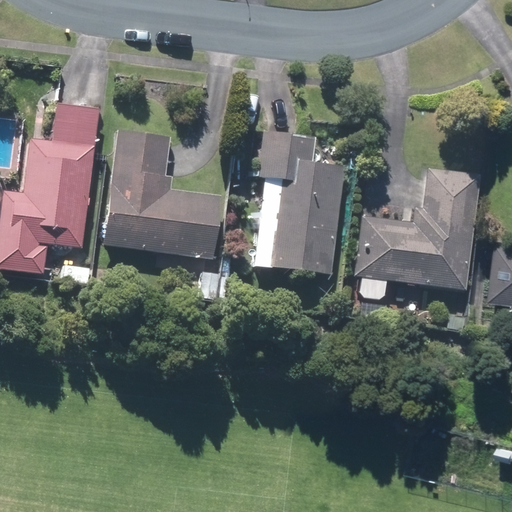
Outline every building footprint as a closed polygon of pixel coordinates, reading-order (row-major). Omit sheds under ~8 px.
[(117,131),(101,246),(211,261),(220,197),(171,190),(172,179),(165,178),(170,138),(117,131)] [(302,138),(262,133),(256,179),(272,181),(261,267),(328,276),(343,169),(299,163),(302,138)] [(0,269),(42,276),(46,246),(78,251),(92,148),(30,140),(23,196),(3,193),(0,210),(0,269)] [(362,217),(354,277),(463,291),(478,175),(426,169),(421,210),(412,209),(410,223),(362,217)] [(511,245),(502,244),(495,301),(511,303),(511,245)]
